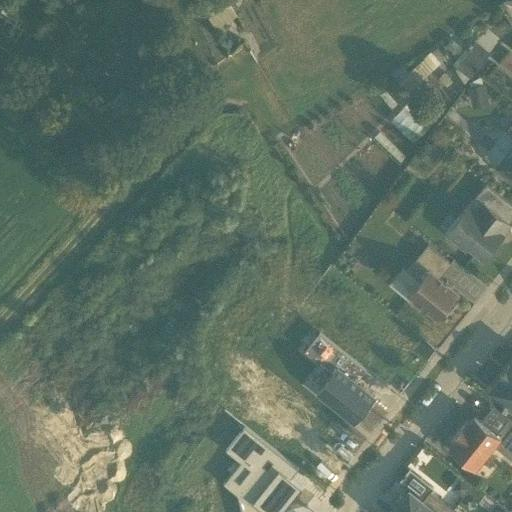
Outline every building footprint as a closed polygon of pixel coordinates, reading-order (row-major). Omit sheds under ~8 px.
[(203,0),(200,2),(208,15),(234,0),(203,0)] [(456,66),(470,77),(491,51),(477,40),(456,66)] [(409,71),(418,81),(438,65),(431,57),(424,63),(422,60),(409,71)] [(471,86),(468,87),(471,102),(488,99),(485,84),(483,84),(471,86)] [(109,125),(79,95),(64,109),(94,139),(109,125)] [(511,124),(507,131),(511,135),(511,149),(511,151),(506,151),(499,160),(500,165),(498,167),(500,169),(501,174),(508,179),(511,178),(511,124)] [(433,161),(443,150),(432,141),(423,152),(433,161)] [(469,247),(485,260),(505,235),(502,232),(510,222),(507,220),(511,213),(511,203),(486,183),(469,206),(468,205),(445,232),(467,249),(469,247)] [(453,300),(458,293),(440,278),(451,263),(428,244),(407,270),(422,283),(408,300),(419,309),(422,305),(438,318),(444,311),(447,313),(446,314),(447,315),(457,302),(456,301),(455,302),(453,300)] [(388,310),(358,347),(372,358),(368,363),(389,379),(409,354),(404,350),(410,343),(407,340),(415,331),(388,310)] [(319,331),(304,350),(325,367),(323,369),(331,375),(317,391),(355,421),(375,396),(356,381),(366,369),(319,331)] [(511,363),(510,366),(508,364),(507,366),(509,367),(503,374),(501,373),(500,375),(502,376),(491,389),(492,390),(505,400),(504,402),(507,405),(509,403),(511,405),(511,363)] [(467,419),(462,425),(451,439),(454,442),(449,447),(476,469),(494,445),(511,459),(511,420),(509,418),(497,433),(475,416),(470,422),(467,419)] [(250,430),(231,453),(259,477),(243,494),(260,508),(255,511),(285,511),(296,500),(299,503),(303,498),(294,490),(307,477),(250,430)] [(461,478),(452,488),(462,496),(470,486),(461,478)] [(452,511),(454,510),(430,490),(423,500),(410,490),(409,491),(397,481),(384,497),(396,507),(392,511),(452,511)]
